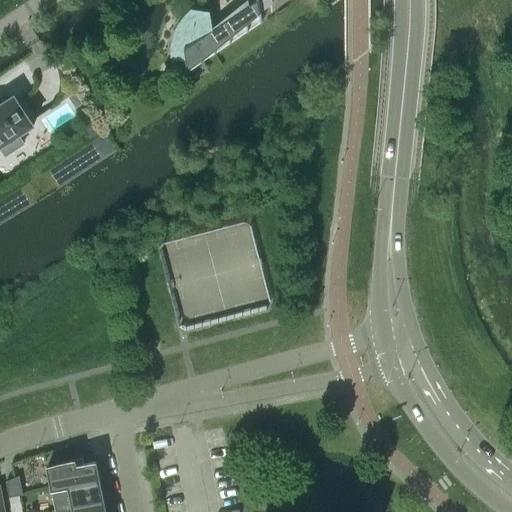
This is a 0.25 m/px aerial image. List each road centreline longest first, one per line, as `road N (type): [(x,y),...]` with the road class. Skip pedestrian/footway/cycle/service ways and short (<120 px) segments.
road 1 (residential): [(182,396),(221,397),(390,364)]
road 2 (residential): [(382,336),(182,396)]
road 3 (secondary): [(390,364),(412,411),(466,484),(502,511)]
road 4 (secondary): [(395,176),(408,0)]
road 5 (secondary): [(407,346),(395,176)]
road 6 (secondary): [(511,477),(432,396),(407,346)]
road 7 (secondary): [(395,176),(379,277),(382,336)]
road 8 (residential): [(0,444),(120,410)]
